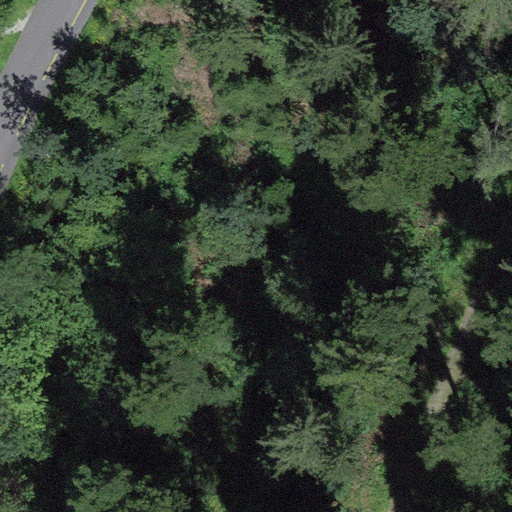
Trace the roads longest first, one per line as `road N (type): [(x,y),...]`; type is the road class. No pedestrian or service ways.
road 1 (track): [(511,224),(404,511)]
road 2 (unclassified): [(73,0),(0,177)]
